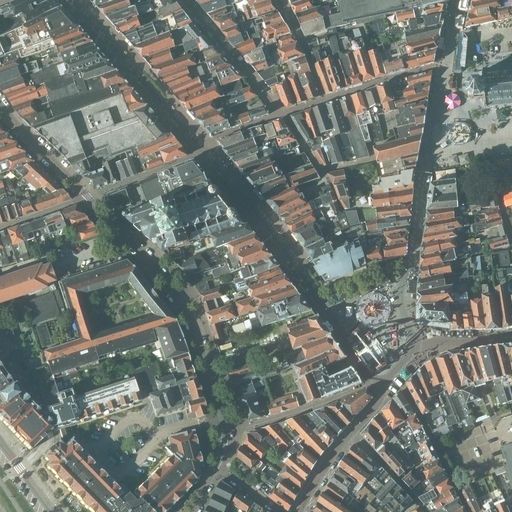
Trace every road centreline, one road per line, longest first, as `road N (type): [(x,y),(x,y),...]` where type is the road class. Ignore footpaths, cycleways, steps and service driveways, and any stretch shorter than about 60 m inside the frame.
road 1 (residential): [(216,464),(224,425),(189,318),(167,281),(0,106)]
road 2 (residential): [(489,141),(430,142),(449,45)]
